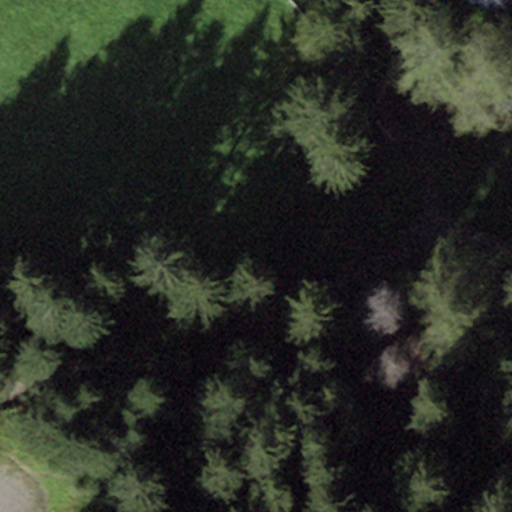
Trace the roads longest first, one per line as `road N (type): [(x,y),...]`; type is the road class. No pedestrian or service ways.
road 1 (track): [(0,464),(85,388),(178,334),(383,253)]
road 2 (track): [(383,253),(511,278)]
